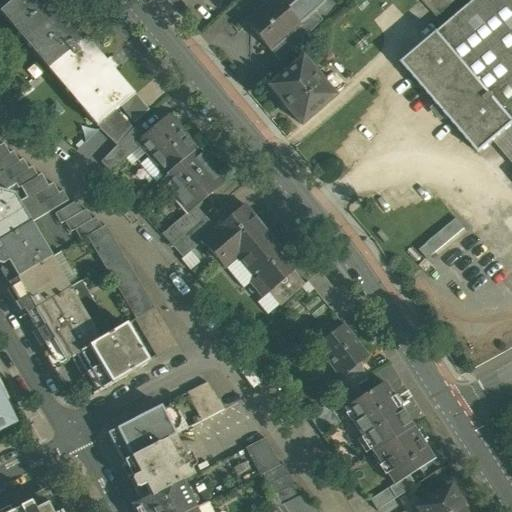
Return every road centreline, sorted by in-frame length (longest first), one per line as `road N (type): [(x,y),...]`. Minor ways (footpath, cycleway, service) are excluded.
road 1 (tertiary): [(450,410),(344,259),(126,0)]
road 2 (residential): [(218,351),(121,218),(0,115)]
road 3 (residential): [(336,511),(287,428),(218,351)]
road 4 (residential): [(69,438),(218,351)]
road 5 (residential): [(69,438),(0,330)]
